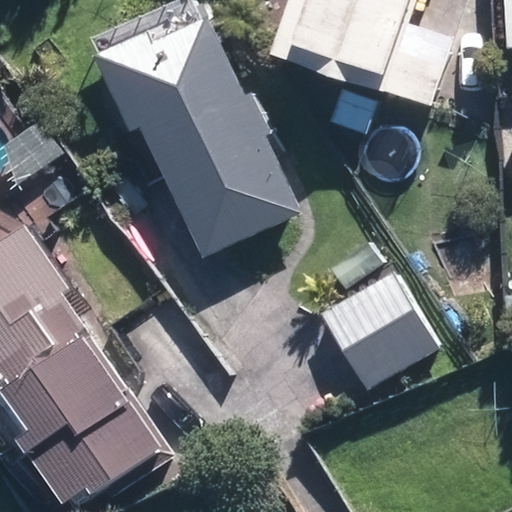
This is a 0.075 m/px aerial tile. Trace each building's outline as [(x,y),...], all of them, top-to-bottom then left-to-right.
[(152,128),(164,123),(221,251),(318,208),(226,0),(189,0),(111,34),(152,128)] [(309,0),(292,51),(358,74),(342,119),(375,130),(391,86),(443,104),(462,53),(419,38),(432,0),(309,0)] [(29,183),(75,153),(54,120),(8,150),(29,183)] [(0,419),(29,464),(50,451),(85,507),(183,445),(42,224),(0,250),(0,373),(15,397),(0,407),(0,419)] [(447,347),(403,270),(332,310),(375,387),(447,347)]
